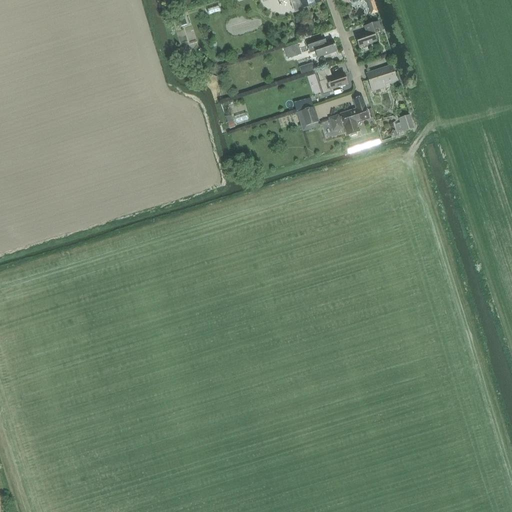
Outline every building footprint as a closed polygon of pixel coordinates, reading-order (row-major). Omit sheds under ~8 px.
[(290,0),(294,12),(304,9),(304,8),(319,2),(318,0),(290,0)] [(184,13),(177,16),(180,24),(187,22),(184,13)] [(372,30),(379,28),(377,23),(365,26),(367,32),(355,36),(359,48),(376,42),(372,30)] [(320,44),(317,37),(306,41),(310,54),(315,52),(317,58),(336,52),(332,40),(320,44)] [(296,44),(284,49),(286,55),(299,51),(296,44)] [(383,84),(395,80),(391,67),(367,75),(372,90),(384,86),(383,84)] [(330,90),(347,85),(344,73),(332,77),(329,68),(315,73),(315,74),(316,74),(317,79),(318,78),(319,81),(318,82),(322,92),(321,92),(322,96),(329,93),(329,92),(331,92),(330,90)] [(313,107),(311,98),(293,103),(296,112),(312,108),(313,107)] [(338,115),(329,118),(333,131),(342,128),(341,126),(343,125),(347,135),(350,134),(351,136),(356,134),(356,132),(359,131),(356,123),(369,119),(362,98),(353,100),(356,109),(340,114),(341,117),(339,118),(338,115)] [(300,112),(305,126),(317,122),(312,108),(300,112)] [(403,133),(413,129),(409,115),(398,119),(403,133)]
